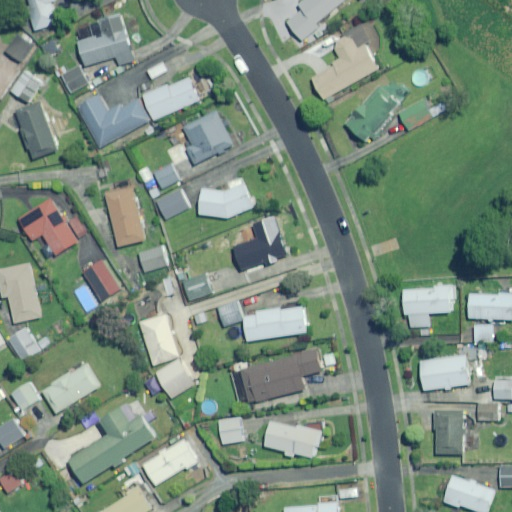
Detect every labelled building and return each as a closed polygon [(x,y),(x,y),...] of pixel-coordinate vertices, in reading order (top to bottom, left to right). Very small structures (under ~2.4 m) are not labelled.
[(21,0),(23,4),(27,2),(36,31),(59,24),(52,2),(57,1),(56,0),(21,0)] [(346,0),(308,0),(303,5),(306,8),(289,22),(304,41),(320,27),(318,24),(346,0)] [(137,61),(123,17),(89,27),(93,39),(80,43),(87,67),(118,57),(121,66),(137,61)] [(335,46),(342,59),(334,63),(336,66),(314,79),(327,101),(380,69),(366,46),(372,42),(363,25),(350,33),(352,37),(335,46)] [(345,37),(340,29),(319,42),(323,50),(345,37)] [(33,46),(17,35),(6,51),(22,62),(33,46)] [(60,43),(58,41),(57,40),(55,40),(54,40),(52,40),(51,40),(49,41),(48,42),(47,43),(46,44),(46,46),(45,47),(45,49),(45,50),(45,52),(46,53),(47,54),(48,55),(49,56),(51,57),(52,57),(54,57),(55,57),(57,57),(58,56),(59,55),(60,54),(61,53),(62,52),(62,50),(63,49),(62,47),(62,46),(61,44),(61,43),(60,43)] [(89,84),(80,67),(63,76),(73,93),(89,84)] [(43,83),(26,72),(13,91),(30,103),(43,83)] [(202,101),(193,78),(171,87),(171,85),(146,96),(156,121),(202,101)] [(406,99),(386,81),(349,125),(370,143),(406,99)] [(150,123),(137,98),(109,112),(98,90),(76,101),(100,148),(150,123)] [(444,103),(431,110),(425,98),(402,111),(410,127),(432,116),(434,120),(449,112),(444,103)] [(50,109),(46,110),(44,104),(19,112),(34,159),(59,151),(49,122),(54,120),(50,109)] [(197,165),(220,154),(221,155),(227,152),(226,151),(236,147),(219,111),(186,127),(195,146),(189,148),(197,165)] [(180,181),(171,164),(155,172),(164,189),(180,181)] [(256,208),(247,185),(228,191),(202,190),(200,215),(230,218),(256,208)] [(147,241),(134,188),(107,194),(120,248),(147,241)] [(192,207),(181,188),(157,202),(167,220),(192,207)] [(75,206),(62,214),(53,199),(22,219),(35,241),(45,235),(58,256),(80,242),(78,240),(90,232),(75,206)] [(289,256),(276,218),(256,224),(261,240),(235,248),(243,271),(289,256)] [(170,266),(165,247),(140,253),(145,273),(170,266)] [(123,291),(105,261),(85,272),(102,302),(123,291)] [(44,317),(31,264),(0,271),(0,282),(4,299),(10,297),(16,324),(44,317)] [(213,293),(206,275),(181,284),(188,302),(213,293)] [(98,306),(83,286),(74,293),(89,313),(98,306)] [(411,314),(411,328),(432,328),(432,314),(452,314),(452,301),(456,301),(456,286),(439,286),(439,292),(406,292),(406,314),(411,314)] [(511,294),(501,294),(501,296),(471,295),(470,319),(511,320),(511,294)] [(244,321),(238,303),(219,309),(225,327),(244,321)] [(309,333),(305,308),(283,311),(283,309),(259,313),(259,316),(246,318),(249,342),(309,333)] [(181,357),(167,315),(141,324),(155,366),(181,357)] [(67,317),(53,325),(60,336),(73,327),(67,317)] [(494,326),(476,326),(476,343),(494,343),(494,326)] [(38,344),(26,327),(8,340),(24,363),(52,344),(48,338),(38,344)] [(324,372),(318,350),(243,370),(246,382),(236,384),(240,399),(249,397),(251,404),(307,389),(304,377),(324,372)] [(471,385),(468,356),(423,362),(426,390),(471,385)] [(196,386),(181,360),(158,373),(173,399),(196,386)] [(102,388),(88,365),(45,391),(58,414),(102,388)] [(10,377),(4,367),(0,370),(0,380),(1,382),(10,377)] [(511,399),(511,380),(494,381),(494,399),(511,399)] [(41,400),(30,383),(14,394),(25,411),(41,400)] [(140,420),(130,403),(101,421),(110,435),(69,460),(84,485),(116,465),(117,467),(127,462),(125,459),(157,439),(144,417),(140,420)] [(500,404),(477,404),(476,421),(500,421),(500,404)] [(466,411),(435,410),(434,455),(465,456),(466,411)] [(243,442),(241,418),(221,420),(224,444),(243,442)] [(26,437),(15,419),(0,428),(0,441),(5,450),(26,437)] [(266,447),(288,451),(287,456),(298,458),(299,455),(315,458),(317,446),(321,447),(324,431),(270,423),(266,447)] [(145,466),(158,486),(187,468),(189,472),(201,464),(186,440),(145,466)] [(511,464),(502,465),(502,488),(511,488),(511,464)] [(24,484),(16,471),(1,480),(9,493),(24,484)] [(444,503),(462,509),(463,506),(480,511),(490,511),(498,490),(454,475),(444,503)] [(149,500),(141,488),(106,511),(148,511),(162,503),(156,495),(149,500)] [(357,502),(356,494),(339,495),(340,503),(357,502)]
